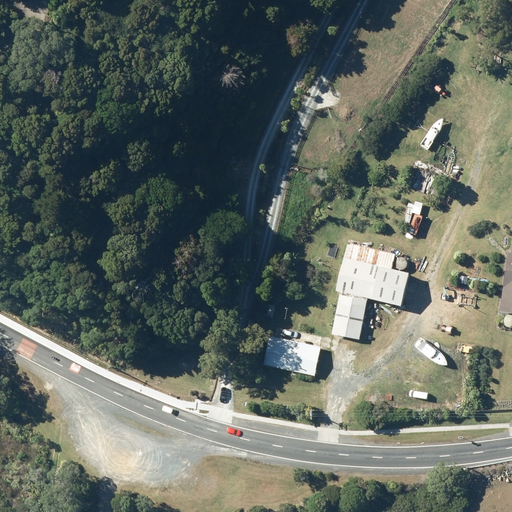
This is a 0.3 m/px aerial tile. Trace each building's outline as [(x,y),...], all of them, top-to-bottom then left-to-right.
[(11,25),(0,42),(0,48),(18,60),(32,39),(11,25)] [(342,293),(333,335),(361,340),(369,300),(405,307),(411,273),(394,269),(397,254),(391,253),(392,248),(384,247),(384,250),(348,244),(339,292),(342,293)] [(511,253),(509,253),(501,312),(511,313),(511,253)] [(476,268),(475,277),(482,278),(483,269),(476,268)] [(470,317),(457,316),(456,325),(469,325),(470,317)] [(271,336),(265,366),(317,376),(323,347),(271,336)]
